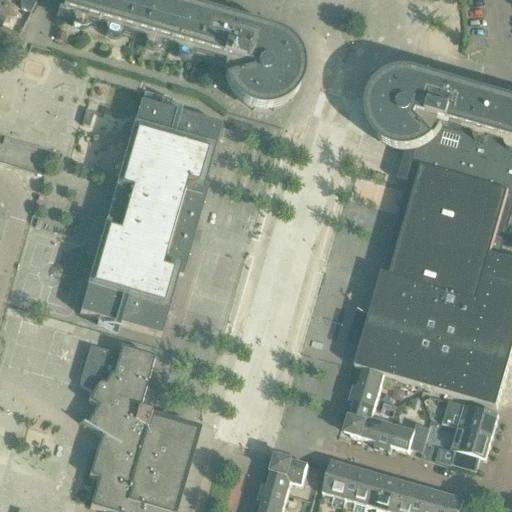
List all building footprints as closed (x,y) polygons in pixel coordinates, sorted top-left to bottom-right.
[(19,0),(20,11),(29,16),(37,0),(19,0)] [(278,111),(281,110),(284,108),(287,106),(290,103),(292,101),(294,98),(296,95),(298,92),(299,89),(300,86),(302,80),(302,74),(302,70),(301,67),(301,64),(300,61),(298,58),(297,55),(295,52),(293,49),(291,47),(288,44),(286,42),(282,40),(278,38),(276,37),(233,25),(147,0),(65,0),(60,16),(224,64),(223,67),(223,71),(222,74),(222,77),(223,81),(224,84),(225,88),(226,91),(227,94),(229,97),(231,100),(234,102),(236,105),(239,107),(242,109),(245,110),(248,112),(251,113),(254,114),(258,114),(261,114),(265,114),(268,114),(272,113),(275,112),(278,111)] [(8,21),(3,30),(18,38),(23,29),(13,24),(8,21)] [(66,38),(57,35),(55,43),(63,46),(66,38)] [(197,72),(194,81),(202,84),(205,74),(197,72)] [(355,372),(363,374),(396,383),(497,413),(511,360),(511,265),(499,261),(511,215),(511,104),(415,77),(413,77),(408,76),(403,76),(400,76),(397,77),(393,78),(390,79),(387,81),(384,83),(382,84),(379,87),(377,89),(374,92),(372,94),(371,98),(369,101),(368,104),(367,108),(366,111),(366,115),(366,119),(367,122),(367,126),(368,129),(370,132),(371,135),(373,138),(375,141),(377,144),(380,146),(382,148),(385,150),(388,152),(391,153),(394,154),(398,155),(401,156),(406,156),(398,185),(408,187),(355,372)] [(220,129),(139,105),(79,317),(160,340),(180,270),(184,271),(204,200),(200,199),(220,129)] [(93,115),(85,112),(81,128),(88,130),(93,115)] [(92,511),(172,511),(195,435),(159,425),(158,429),(148,423),(150,417),(139,414),(152,366),(153,365),(153,364),(153,363),(152,362),(152,361),(151,360),(149,359),(148,359),(120,351),(118,358),(89,350),(79,385),(79,387),(79,388),(80,389),(81,390),(92,397),(87,405),(96,411),(85,429),(78,424),(77,425),(103,441),(100,452),(96,451),(88,480),(97,483),(89,511),(92,511)] [(353,390),(349,406),(375,413),(382,390),(394,393),(396,383),(363,374),(358,392),(353,390)] [(374,452),(375,453),(382,426),(372,423),(375,413),(349,406),(353,408),(346,433),(350,441),(375,448),(374,452)] [(461,419),(457,432),(493,442),(499,420),(453,406),(450,416),(461,419)] [(382,426),(375,453),(390,457),(391,452),(409,458),(410,454),(422,457),(429,432),(416,429),(414,435),(382,426)] [(493,442),(457,432),(451,455),(455,456),(451,468),(476,475),(480,463),(486,465),(493,442)] [(425,450),(421,461),(429,463),(433,452),(425,450)] [(274,467),(267,491),(267,492),(288,499),(291,488),(302,492),(309,470),(282,462),(274,467)] [(331,509),(341,511),(342,511),(354,472),(331,465),(322,498),(333,501),(331,509)] [(322,474),(313,471),(311,480),(320,483),(322,474)] [(353,511),(366,511),(376,478),(354,472),(342,511),(343,511),(345,505),(355,508),(353,511)] [(390,511),(398,485),(376,478),(366,511),(367,511),(369,511),(390,511)] [(413,511),(420,491),(398,485),(390,511),(413,511)] [(262,508),(260,511),(284,511),(288,499),(267,492),(267,491),(262,490),(258,506),(262,508)] [(437,511),(442,497),(420,491),(413,511),(437,511)] [(442,497),(437,511),(462,511),(465,504),(442,497)]
